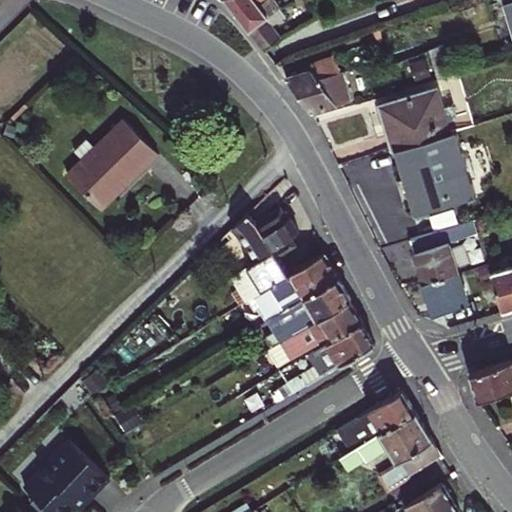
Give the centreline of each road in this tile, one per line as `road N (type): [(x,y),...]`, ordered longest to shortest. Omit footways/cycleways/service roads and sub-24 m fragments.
road 1 (residential): [(414,355),(274,106),(219,53),(113,0)]
road 2 (residential): [(156,511),(414,355)]
road 3 (residential): [(511,500),(420,364)]
